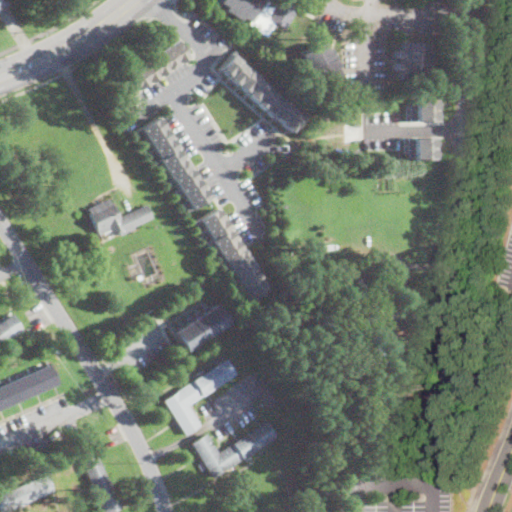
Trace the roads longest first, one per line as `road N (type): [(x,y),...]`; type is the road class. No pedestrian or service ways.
road 1 (residential): [(467,0),(446,431)]
road 2 (residential): [(0,216),(147,458),(164,511)]
road 3 (residential): [(259,232),(177,92),(209,52),(153,0)]
road 4 (primary): [(0,76),(76,41),(133,0)]
